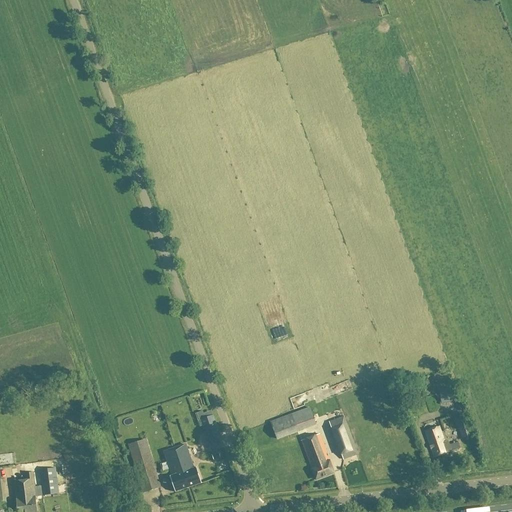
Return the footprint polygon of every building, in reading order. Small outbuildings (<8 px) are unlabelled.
[(455,391),(451,392),(439,395),(441,405),(458,401),(455,391)] [(349,395),(364,440),(379,435),(366,393),(358,395),(357,393),(349,395)] [(309,409),(270,424),(276,440),(315,426),(309,409)] [(212,417),(201,421),(207,438),(218,435),(212,417)] [(343,418),(328,423),(342,462),(357,456),(343,418)] [(465,418),(454,421),(461,440),(471,436),(465,418)] [(439,428),(424,433),(433,459),(450,454),(447,442),(443,443),(439,428)] [(318,435),(300,442),(315,482),(333,475),(318,435)] [(185,446),(174,449),(188,488),(195,486),(200,484),(201,484),(195,468),(195,469),(193,469),(185,446)] [(160,488),(148,449),(130,455),(142,494),(160,488)] [(188,488),(174,449),(164,453),(172,477),(170,477),(169,477),(174,493),(175,493),(175,492),(188,488)] [(54,471),(39,472),(41,497),(57,496),(54,471)] [(24,482),(12,483),(14,501),(15,501),(16,511),(35,511),(34,499),(35,499),(32,474),(24,475),(24,482)]
